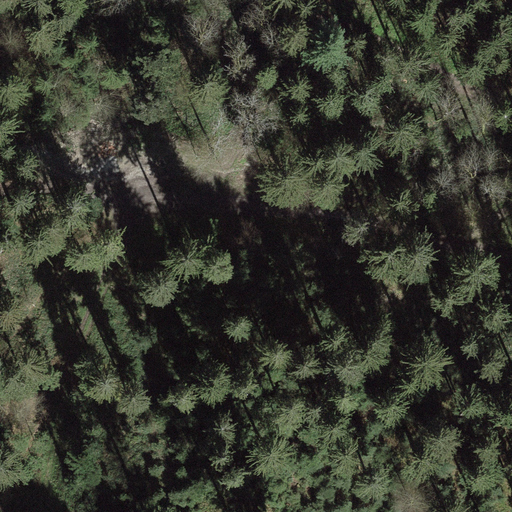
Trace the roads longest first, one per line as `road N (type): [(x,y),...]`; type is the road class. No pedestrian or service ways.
road 1 (track): [(511,249),(188,190),(0,188)]
road 2 (track): [(139,187),(77,350),(45,511)]
road 3 (track): [(294,0),(511,102)]
